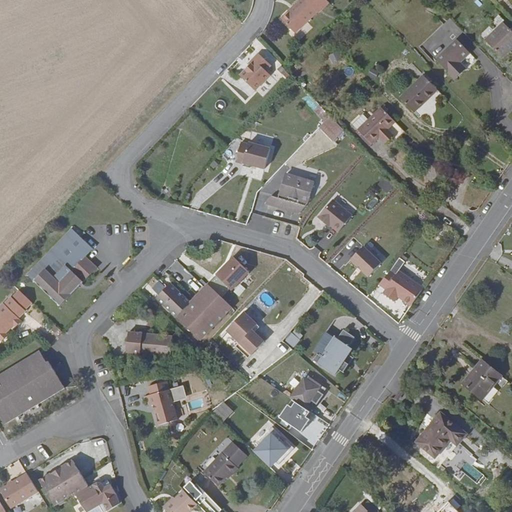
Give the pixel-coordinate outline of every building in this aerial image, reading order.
[(318,14),(329,4),(325,0),(301,0),(293,8),(294,9),(290,13),(289,12),(281,19),(295,35),(317,13),(318,14)] [(511,32),(504,24),(486,41),(503,59),(511,50),(510,49),(511,47),(511,32)] [(456,42),(437,61),(455,79),(465,70),(460,64),(469,55),(456,42)] [(338,53),(330,57),(333,64),(341,60),(338,53)] [(252,64),(250,66),(240,77),(256,91),(270,76),(266,72),(271,66),(259,55),(251,63),(252,64)] [(372,70),(368,77),(375,80),(378,74),(372,70)] [(424,77),(401,99),(414,113),(437,91),(424,77)] [(353,126),(358,131),(372,145),(380,138),(386,145),(394,137),(398,141),(405,133),(382,109),(369,121),(364,115),(353,126)] [(320,129),(330,138),(341,127),(331,118),(320,129)] [(333,141),(343,130),(341,127),(330,138),(333,141)] [(372,145),(358,131),(356,133),(370,148),(372,145)] [(249,146),(242,144),(237,163),(244,165),(243,167),(251,169),(252,166),(266,170),(271,150),(249,144),(249,146)] [(288,211),(292,213),(299,215),(306,207),(307,204),(308,204),(314,183),(289,175),(287,175),(286,177),(279,199),(272,197),(270,199),(267,203),(266,205),(288,211)] [(328,224),(331,227),(339,233),(353,217),(333,200),(318,219),(327,226),(328,224)] [(83,283),(85,284),(99,269),(88,259),(95,251),(74,230),(29,277),(62,308),(80,289),(78,288),(83,283)] [(364,247),(351,261),(369,278),(382,264),(364,247)] [(235,295),(253,277),(235,260),(217,278),(235,295)] [(182,280),(189,272),(176,261),(169,268),(182,280)] [(412,304),(413,305),(424,289),(400,272),(397,276),(391,272),(380,285),(387,290),(384,295),(396,302),(399,298),(402,297),(404,299),(405,302),(409,305),(412,304)] [(213,289),(219,285),(214,277),(208,281),(213,289)] [(209,287),(206,290),(192,305),(172,287),(158,301),(202,343),(233,310),(209,287)] [(0,342),(7,335),(13,329),(14,328),(13,328),(20,320),(6,306),(0,312),(0,342)] [(266,344),(257,336),(253,332),(258,327),(245,315),(228,333),(241,345),(237,349),(250,361),(266,344)] [(349,366),(354,360),(351,358),(353,354),(350,352),(358,340),(347,332),(340,340),(338,339),(326,355),(322,352),(315,362),(337,377),(340,372),(345,375),(351,367),(349,366)] [(259,334),(257,336),(266,344),(267,342),(259,334)] [(128,354),(158,358),(167,359),(171,359),(174,339),(130,335),(128,354)] [(300,343),(293,336),(286,343),(294,350),(300,343)] [(0,417),(6,427),(66,390),(49,364),(48,364),(41,353),(0,377),(0,417)] [(167,359),(158,358),(156,366),(167,367),(167,359)] [(486,402),(506,378),(485,361),(466,385),(486,402)] [(511,383),(506,378),(486,402),(492,407),(511,383)] [(321,388),(318,386),(310,380),(308,382),(306,381),(293,400),(307,410),(312,404),(319,394),(323,396),(326,391),(321,388)] [(173,402),(170,392),(168,384),(150,389),(152,398),(150,398),(152,409),(155,408),(156,414),(160,428),(179,423),(173,402)] [(182,389),(170,392),(173,402),(185,399),(182,389)] [(319,394),(312,404),(318,408),(325,398),(323,396),(319,394)] [(454,455),(470,436),(444,414),(420,444),(439,460),(446,451),(451,455),(454,455)] [(261,449),(255,455),(271,471),(277,465),(280,468),(296,452),(274,430),(258,446),(261,449)] [(218,488),(227,480),(237,469),(248,459),(234,445),(205,475),(218,488)] [(89,488),(73,463),(62,470),(63,472),(54,478),(53,475),(40,483),(55,508),(76,495),(87,489),(89,488)] [(237,469),(227,480),(228,481),(239,471),(237,469)] [(38,494),(28,477),(22,481),(22,480),(13,485),(9,488),(0,493),(11,510),(38,494)] [(107,511),(111,511),(120,507),(117,497),(113,491),(108,495),(105,491),(102,486),(98,485),(88,491),(78,497),(77,498),(82,506),(85,504),(89,511),(91,511),(101,506),(105,508),(107,511)] [(88,491),(87,489),(76,495),(78,497),(88,491)] [(166,511),(193,511),(198,507),(185,493),(176,502),(166,511)] [(164,510),(166,511),(176,502),(174,500),(164,510)]
